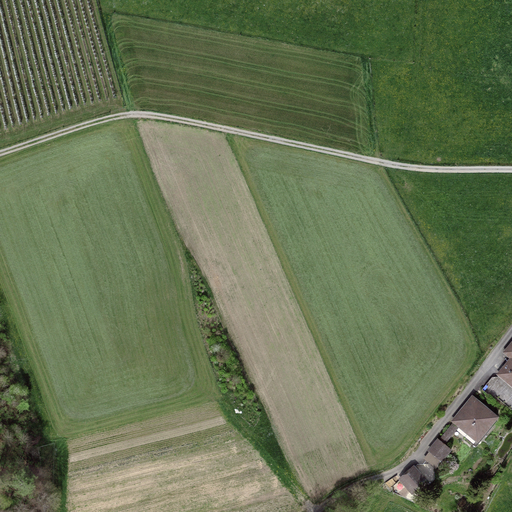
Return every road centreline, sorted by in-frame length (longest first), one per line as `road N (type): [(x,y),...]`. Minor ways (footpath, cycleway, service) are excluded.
road 1 (track): [(511,169),(420,168),(148,114),(95,121),(0,153)]
road 2 (unclassified): [(422,449),(511,333)]
